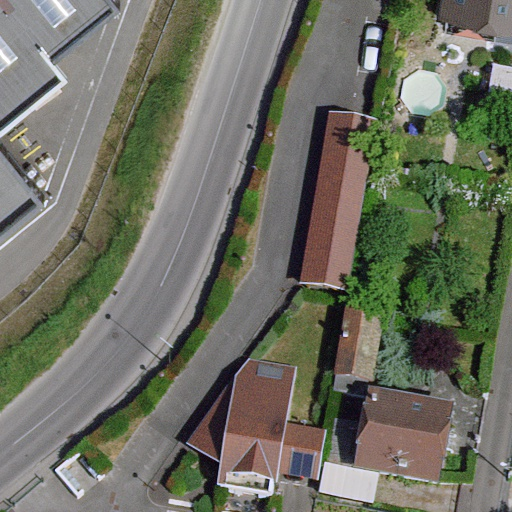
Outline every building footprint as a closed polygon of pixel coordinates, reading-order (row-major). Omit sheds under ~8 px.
[(0,0),(0,227),(38,197),(0,150),(0,109),(67,56),(53,40),(102,0),(0,0)] [(511,0),(453,0),(449,27),(495,35),(500,6),(511,8),(511,0)] [(381,131),(344,124),(316,293),(353,299),(381,131)] [(356,311),(345,387),(376,392),(388,315),(356,311)] [(200,452),(232,475),(229,495),(280,503),(284,476),(290,438),(302,368),(265,362),(262,379),(255,377),(200,452)] [(453,412),(385,399),(373,463),(441,475),(453,412)] [(324,483),(331,444),(290,438),(284,476),(324,483)] [(384,489),(386,476),(336,468),(332,493),(382,501),(384,489)]
